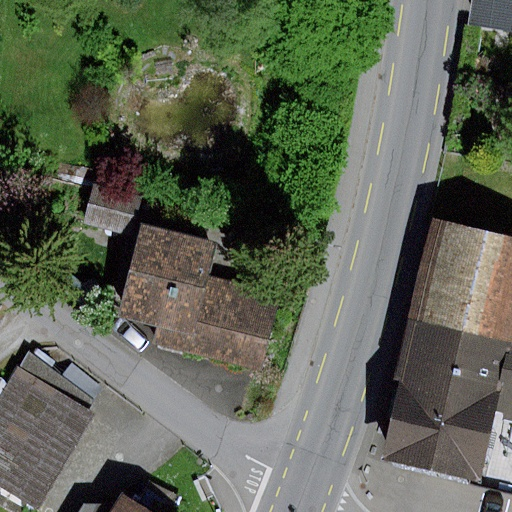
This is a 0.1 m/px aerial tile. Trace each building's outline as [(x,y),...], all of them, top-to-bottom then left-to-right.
[(511,0),(471,0),(467,32),(511,38),(511,0)] [(93,185),(82,222),(129,235),(140,198),(93,185)] [(511,329),(511,244),(441,229),(385,470),(477,491),(492,428),(511,432),(511,330),(511,329)] [(217,248),(135,233),(118,320),(161,328),(156,354),(265,375),(281,288),(212,276),(217,248)] [(38,511),(96,415),(20,370),(0,403),(0,510),(3,511),(38,511)] [(138,511),(116,500),(109,511),(138,511)]
